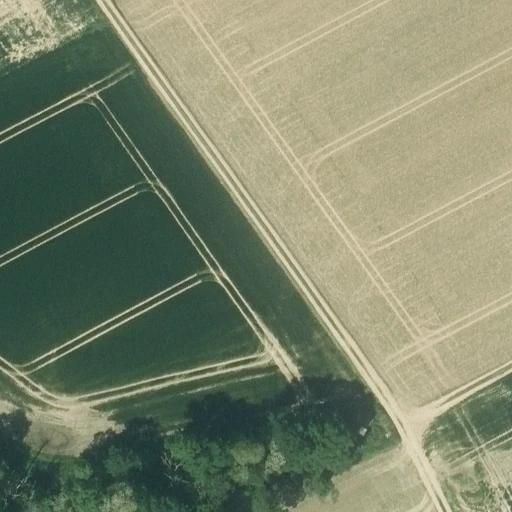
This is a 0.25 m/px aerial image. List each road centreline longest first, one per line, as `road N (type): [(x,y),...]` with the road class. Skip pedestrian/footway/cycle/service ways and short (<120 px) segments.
road 1 (track): [(444,511),(397,426),(101,0)]
road 2 (track): [(511,366),(397,426),(299,417),(57,491),(34,484),(0,454)]
road 3 (track): [(272,511),(346,473),(357,451),(352,424)]
